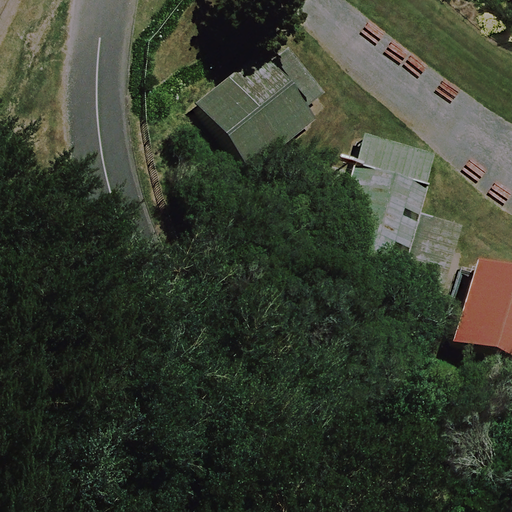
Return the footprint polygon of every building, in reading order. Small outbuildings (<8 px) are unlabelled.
[(307,124),(250,57),(190,108),(246,175),(307,124)] [(357,140),(348,172),(420,194),(429,161),(357,140)] [(420,194),(348,172),(315,282),(387,303),(393,284),(412,220),(420,194)] [(454,232),(412,220),(393,284),(435,296),(454,232)] [(511,282),(466,269),(443,346),(511,366),(511,282)]
